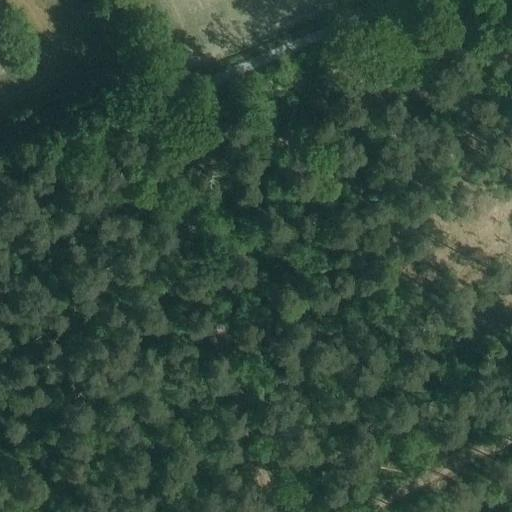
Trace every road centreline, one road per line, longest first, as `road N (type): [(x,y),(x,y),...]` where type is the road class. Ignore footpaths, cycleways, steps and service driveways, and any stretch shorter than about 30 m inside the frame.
road 1 (track): [(275,511),(155,105)]
road 2 (track): [(346,511),(511,438)]
